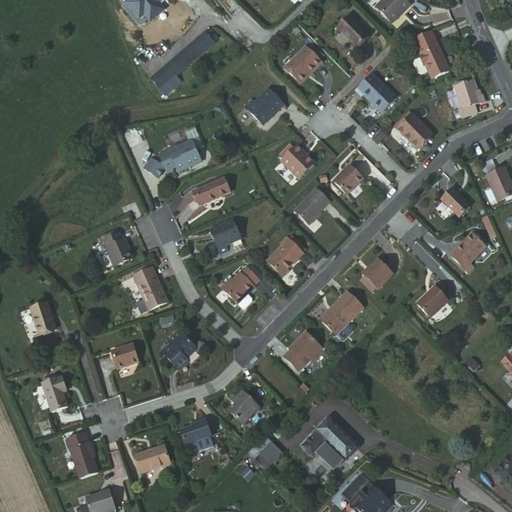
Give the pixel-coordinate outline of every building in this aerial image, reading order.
[(408,7),(401,0),(385,0),(374,11),(389,26),(400,15),(402,17),(410,9),(408,7)] [(400,15),(389,26),(391,29),(402,17),(400,15)] [(348,18),(334,32),(354,52),(366,41),(356,30),(358,28),(348,18)] [(206,33),(214,42),(218,38),(210,29),(206,33)] [(157,94),(214,44),(206,35),(149,84),(157,94)] [(436,52),(429,36),(420,40),(427,56),(436,52)] [(427,56),(420,40),(410,44),(417,60),(416,61),(416,62),(411,64),(409,68),(414,79),(418,79),(426,75),(431,85),(448,78),(444,67),(443,64),(436,52),(427,56)] [(306,76),(308,79),(320,68),(303,50),(281,73),(296,87),(306,76)] [(298,90),(308,79),(306,76),(296,87),(298,90)] [(394,103),(370,77),(353,95),(359,102),(361,100),(379,118),(394,103)] [(476,108),(467,87),(449,96),(457,117),(455,118),(458,126),(473,119),(469,111),(476,108)] [(280,107),(265,93),(252,107),(249,104),(242,112),(261,131),(268,124),(266,122),(269,119),(271,121),(277,115),(275,113),(280,107)] [(425,101),(421,97),(416,101),(420,106),(425,101)] [(394,137),(410,121),(408,118),(392,134),(394,137)] [(429,141),(410,121),(394,137),(414,157),(429,141)] [(173,170),(175,174),(177,179),(186,175),(184,172),(200,165),(191,144),(176,151),(167,155),(157,159),(163,174),(173,170)] [(281,166),(293,154),(288,149),(277,160),(281,166)] [(299,161),(302,158),(295,151),(293,154),(281,166),(279,169),(296,186),(310,172),(299,161)] [(313,170),(302,158),(299,161),(310,172),(313,170)] [(165,178),(175,174),(173,170),(163,174),(165,178)] [(348,200),(364,183),(350,170),(334,185),(348,200)] [(511,200),(499,173),(481,181),(493,208),(511,200)] [(200,211),(229,198),(223,183),(193,195),(200,211)] [(306,229),(330,207),(316,192),(293,215),(306,229)] [(470,213),(452,195),(441,206),(460,225),(470,213)] [(511,230),(511,219),(503,224),(502,228),(503,232),(508,233),(511,230)] [(239,244),(232,225),(207,236),(218,259),(226,255),(224,250),(239,244)] [(122,250),(119,244),(116,236),(100,243),(112,271),(131,263),(125,248),(122,250)] [(463,273),(485,251),(470,237),(448,258),(463,273)] [(287,245),(300,258),(304,254),(290,241),(287,245)] [(411,248),(424,265),(431,259),(419,242),(411,248)] [(301,259),(300,258),(287,245),(285,243),(278,250),(280,252),(263,268),(280,284),(286,278),(284,276),(301,259)] [(392,280),(377,265),(362,280),(364,282),(375,294),(377,296),(392,280)] [(132,281),(148,274),(146,269),(131,276),(132,281)] [(238,278),(222,294),(243,314),(250,306),(250,303),(246,299),(253,292),(252,291),(257,285),(245,272),(239,278),(238,278)] [(150,273),(148,274),(132,281),(131,282),(145,315),(164,305),(150,273)] [(375,294),(364,282),(360,287),(371,298),(375,294)] [(446,307),(431,292),(414,310),(428,325),(446,307)] [(331,315),(320,326),(334,340),(361,313),(345,297),(328,313),(331,315)] [(473,305),(468,299),(463,304),(468,310),(473,305)] [(53,332),(46,304),(29,310),(37,336),(53,332)] [(378,316),(382,321),(388,316),(383,311),(378,316)] [(318,324),(320,326),(331,315),(328,313),(318,324)] [(194,352),(176,333),(167,344),(170,347),(160,357),(178,375),(187,365),(185,362),(194,352)] [(295,376),(319,353),(302,336),(285,353),(287,355),(280,361),(295,376)] [(137,366),(132,347),(109,354),(114,373),(137,366)] [(511,363),(506,356),(497,364),(511,381),(511,363)] [(63,408),(60,396),(58,392),(63,390),(60,380),(39,387),(46,413),(63,408)] [(255,411),(239,394),(233,400),(231,398),(226,403),(231,408),(225,415),(237,428),(255,411)] [(209,440),(204,422),(194,425),(195,429),(179,434),(184,452),(193,449),(192,445),(209,440)] [(326,424),(300,450),(311,461),(314,458),(333,476),(343,466),(342,466),(344,464),(345,465),(357,454),(326,424)] [(62,442),(75,482),(93,476),(82,437),(62,442)] [(261,475),(277,457),(259,440),(242,458),(261,475)] [(166,470),(161,451),(134,459),(139,478),(166,470)] [(511,453),(493,476),(510,492),(511,491),(511,453)] [(389,511),(363,486),(344,505),(350,511),(389,511)] [(110,511),(111,511),(105,493),(82,501),(85,511),(110,511)]
